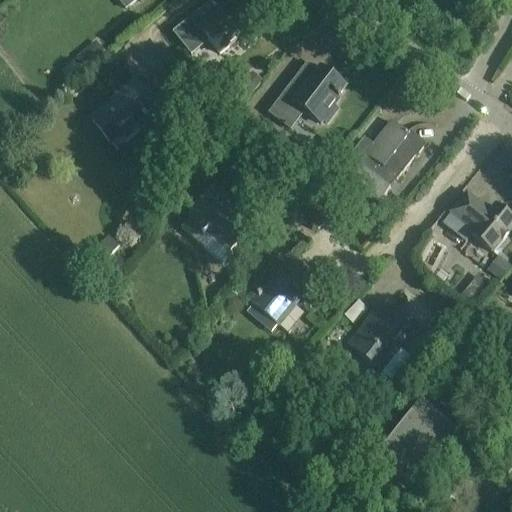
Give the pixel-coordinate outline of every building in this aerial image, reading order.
[(116,0),(126,12),(139,1),(141,3),(144,0),(116,0)] [(490,0),(488,5),(502,13),(510,0),(490,0)] [(211,3),(172,35),(188,55),(205,41),(216,54),(238,36),(243,43),(256,33),(232,4),(220,14),(211,3)] [(83,54),(78,59),(87,69),(94,62),(87,54),(83,54)] [(74,62),(62,72),(70,83),(82,73),(74,62)] [(339,94),(345,88),(336,81),(338,78),(327,70),(325,72),(322,70),(307,89),(296,80),(270,114),(290,129),(305,111),(320,123),(323,119),(327,122),(337,109),(334,106),(341,96),(339,94)] [(237,93),(250,103),(265,84),(252,74),(237,93)] [(148,76),(92,122),(109,142),(139,117),(144,123),(147,121),(145,118),(168,100),(148,76)] [(392,124),(347,181),(379,205),(391,191),(387,188),(394,180),(397,183),(416,158),(402,147),(409,139),(410,139),(410,138),(392,124)] [(192,220),(183,230),(200,245),(223,267),(230,259),(227,256),(265,211),(248,196),(235,211),(213,191),(190,218),(192,220)] [(466,244),(474,233),(496,251),(511,231),(511,220),(496,207),(490,215),(485,211),(486,210),(467,195),(451,215),(443,225),(466,244)] [(108,238),(95,253),(106,263),(119,247),(108,238)] [(488,273),(498,281),(510,265),(500,258),(488,273)] [(278,276),(254,307),(279,327),(289,335),(304,316),(293,307),(298,302),(299,303),(316,282),(291,261),(278,276)] [(460,301),(472,311),(491,288),(479,278),(460,301)] [(488,329),(499,315),(488,305),(476,319),(488,329)] [(417,329),(389,306),(353,350),(381,374),(392,382),(411,359),(400,349),(404,344),(405,344),(417,329)] [(423,404),(375,463),(394,478),(405,464),(423,478),(458,433),(423,404)] [(277,419),(286,440),(301,433),(293,412),(277,419)] [(330,472),(341,462),(333,453),(322,464),(330,472)]
